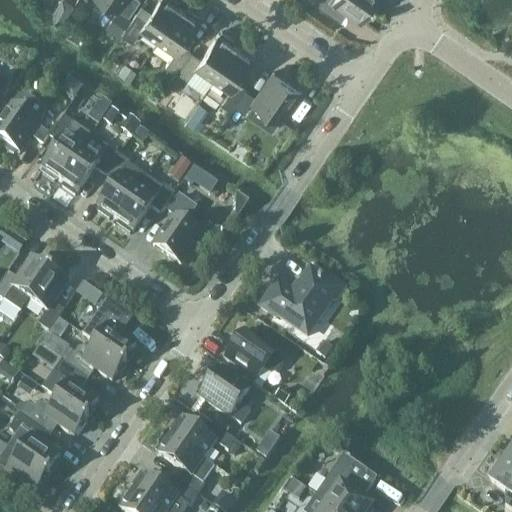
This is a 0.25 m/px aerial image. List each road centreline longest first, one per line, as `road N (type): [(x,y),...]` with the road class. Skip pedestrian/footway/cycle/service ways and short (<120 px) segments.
road 1 (residential): [(362,83),(199,327)]
road 2 (residential): [(199,327),(0,190)]
road 3 (residential): [(65,511),(199,327)]
road 4 (residential): [(511,376),(418,511)]
road 5 (residential): [(241,0),(362,83)]
road 6 (residential): [(511,97),(405,23)]
